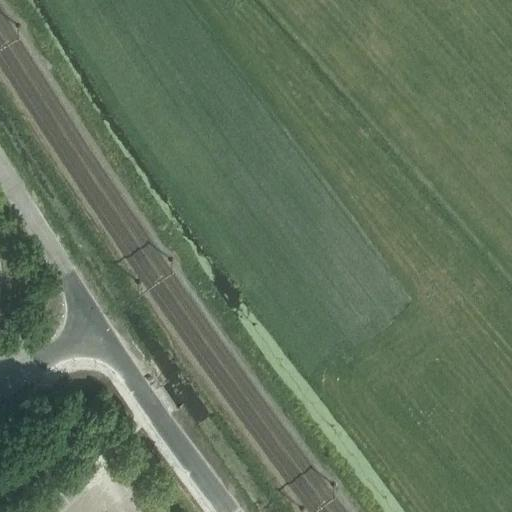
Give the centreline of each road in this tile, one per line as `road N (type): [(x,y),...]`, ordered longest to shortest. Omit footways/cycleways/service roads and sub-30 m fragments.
road 1 (unclassified): [(229,511),(95,328)]
road 2 (unclassified): [(95,328),(0,166)]
